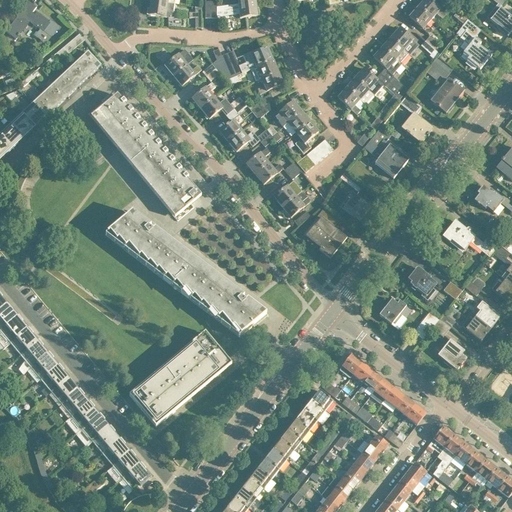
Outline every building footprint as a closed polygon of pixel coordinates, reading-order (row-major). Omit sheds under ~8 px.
[(428,0),(425,0),(418,9),(431,20),(436,15),(442,20),(446,15),(428,0)] [(19,15),(2,38),(12,46),(30,22),(33,25),(33,26),(37,29),(38,28),(40,30),(43,33),(44,32),(47,35),(46,36),(50,39),(59,28),(50,20),(49,21),(50,21),(49,22),(37,13),(35,15),(32,13),(36,8),(28,1),(19,13),(18,12),(17,14),(19,15)] [(174,6),(150,2),(148,16),(170,18),(172,18),(172,13),(173,13),(174,10),(174,6)] [(239,5),(217,8),(217,17),(239,14),(240,19),(258,17),(258,16),(257,16),(256,3),(239,6),(239,5)] [(511,18),(498,7),(488,20),(490,21),(509,36),(511,32),(511,18)] [(189,13),(189,19),(201,19),(201,8),(195,8),(195,13),(189,13)] [(426,26),(431,20),(418,9),(409,18),(428,36),(432,31),(426,26)] [(463,26),(467,20),(457,12),(453,17),(463,26)] [(459,40),(468,47),(463,54),(469,58),(467,60),(480,71),(491,56),(479,46),(481,44),(475,39),(481,31),(467,20),(463,26),(455,35),(460,39),(459,40)] [(400,29),(390,39),(408,55),(409,56),(415,51),(418,46),(400,29)] [(429,38),(425,42),(434,51),(438,46),(429,38)] [(390,39),(382,49),(399,65),(408,55),(390,39)] [(71,42),(63,49),(68,54),(75,48),(71,42)] [(434,51),(425,42),(421,47),(431,55),(434,51)] [(68,54),(63,49),(56,55),(59,58),(66,52),(67,54),(68,54)] [(233,52),(227,54),(237,77),(251,71),(273,61),(268,49),(252,56),(251,53),(243,56),(246,64),(239,67),(233,52)] [(401,66),(399,65),(382,49),(373,59),(392,76),(401,66)] [(153,67),(162,61),(156,51),(147,56),(153,67)] [(173,77),(173,78),(187,66),(193,61),(184,51),(165,67),(173,77)] [(89,77),(90,77),(96,71),(100,67),(101,67),(93,59),(92,58),(88,53),(77,63),(89,77)] [(222,57),(231,79),(237,77),(227,54),(222,57)] [(212,65),(216,70),(220,75),(226,81),(231,79),(222,57),(221,57),(222,59),(217,61),(212,65)] [(54,62),(52,58),(44,64),(47,68),(54,62)] [(445,80),(452,71),(438,59),(431,68),(445,80)] [(273,61),(251,71),(256,83),(262,80),(278,73),(273,61)] [(89,77),(77,63),(76,64),(66,73),(66,74),(79,87),(85,81),(89,77)] [(206,78),(216,70),(212,65),(202,73),(206,78)] [(187,66),(173,78),(182,87),(201,71),(198,67),(191,72),(187,66)] [(9,68),(4,71),(7,78),(12,75),(9,68)] [(210,82),(220,75),(216,70),(206,78),(210,82)] [(383,86),(364,70),(355,80),(369,92),(374,97),(383,86)] [(36,72),(29,78),(31,81),(39,75),(36,72)] [(283,85),(278,73),(262,80),(265,87),(258,90),(260,95),(283,85)] [(65,74),(55,84),(68,98),(68,97),(74,91),(78,88),(79,87),(66,74),(65,74)] [(31,81),(29,78),(21,84),(24,87),(31,81)] [(393,78),(389,83),(399,92),(403,87),(393,78)] [(360,101),(369,92),(355,80),(346,89),(360,101)] [(431,102),(446,114),(463,93),(448,80),(431,102)] [(403,96),(399,92),(389,83),(385,87),(401,99),(403,96)] [(55,84),(54,84),(44,94),(57,108),(64,101),(68,98),(55,84)] [(192,100),(201,110),(214,99),(210,93),(215,89),(211,84),(192,100)] [(355,107),(360,101),(346,89),(338,99),(351,111),(357,116),(361,112),(355,107)] [(17,96),(14,93),(5,97),(10,102),(17,96)] [(56,108),(57,108),(44,94),(43,94),(33,104),(46,118),(56,108)] [(117,96),(114,98),(111,94),(101,102),(102,103),(105,106),(91,118),(174,219),(201,197),(117,96)] [(407,96),(399,105),(412,115),(400,130),(403,132),(406,134),(409,136),(413,139),(420,145),(418,147),(419,147),(420,145),(421,146),(427,137),(427,138),(429,135),(433,130),(433,129),(434,127),(432,129),(416,116),(422,109),(407,96)] [(214,99),(201,110),(209,120),(217,114),(220,111),(221,111),(222,109),(228,116),(234,111),(230,106),(225,100),(219,105),(214,99)] [(235,102),(230,106),(234,111),(239,107),(235,102)] [(247,107),(243,103),(239,107),(234,111),(238,116),(247,107)] [(284,128),(288,125),(302,113),(293,103),(274,119),(277,123),(278,122),(284,128)] [(35,128),(42,122),(45,118),(46,118),(33,104),(33,105),(22,114),(22,115),(35,128)] [(251,112),(254,116),(264,108),(261,104),(251,112)] [(264,108),(254,116),(258,121),(271,110),(268,106),(264,108)] [(227,126),(219,133),(228,143),(241,132),(237,126),(243,121),(238,115),(238,116),(234,111),(228,116),(232,122),(231,123),(230,123),(227,126)] [(383,112),(378,117),(383,121),(387,116),(383,112)] [(310,123),(302,113),(288,125),(297,135),(310,123)] [(22,115),(11,125),(24,139),(24,138),(31,132),(35,129),(35,128),(22,115)] [(375,131),(383,121),(378,117),(370,128),(375,131)] [(318,133),(310,123),(297,135),(301,140),(295,145),(304,155),(311,149),(306,143),(318,133)] [(0,135),(13,149),(24,139),(11,125),(0,135)] [(370,142),(364,149),(378,161),(375,165),(393,180),(396,177),(406,164),(408,161),(390,146),(386,149),(383,146),(392,136),(382,127),(370,142)] [(257,139),(259,142),(261,143),(270,136),(267,131),(257,139)] [(241,132),(228,143),(236,153),(248,143),(252,148),(259,142),(257,139),(256,137),(252,132),(246,137),(241,132)] [(277,134),(272,138),(274,140),(276,143),(281,139),(277,134)] [(0,135),(0,157),(2,159),(9,153),(13,149),(0,135)] [(270,136),(261,143),(265,148),(274,140),(272,138),(270,136)] [(325,141),(320,145),(328,155),(333,151),(325,141)] [(324,159),(328,155),(320,145),(315,149),(324,159)] [(246,165),(255,176),(269,164),(264,158),(270,154),(266,149),(246,165)] [(319,162),(324,159),(315,149),(311,152),(319,162)] [(502,163),(498,168),(502,171),(500,173),(511,181),(511,149),(503,161),(502,160),(500,162),(502,163)] [(314,166),(319,162),(311,152),(306,156),(314,166)] [(310,170),(314,166),(306,156),(302,160),(310,170)] [(305,174),(310,170),(302,160),(297,164),(305,174)] [(284,171),(288,176),(298,168),(294,163),(284,171)] [(269,164),(255,176),(263,186),(283,170),(279,165),(274,170),(269,164)] [(302,173),(298,168),(288,176),(292,181),(302,173)] [(362,189),(344,174),(340,179),(354,190),(347,199),(350,200),(343,208),(344,209),(342,210),(354,220),(355,218),(360,222),(371,208),(356,196),(362,189)] [(274,198),(282,209),(302,192),(293,182),(274,198)] [(511,207),(491,190),(489,192),(482,187),(477,194),(479,196),(473,202),(478,206),(479,205),(485,210),(487,208),(493,213),(500,204),(510,211),(509,212),(511,214),(511,207)] [(315,199),(320,195),(316,190),(311,194),(315,199)] [(310,203),(302,192),(282,209),(291,219),(310,203)] [(294,223),(298,227),(310,217),(306,212),(294,223)] [(307,239),(321,249),(319,251),(330,260),(340,248),(347,239),(331,226),(336,219),(327,212),(321,220),(324,223),(318,229),(317,230),(309,240),(308,238),(307,239)] [(148,230),(151,228),(132,214),(130,216),(107,235),(105,236),(105,237),(239,338),(241,337),(252,327),(254,328),(268,317),(247,301),(245,303),(241,301),(244,298),(155,231),(152,233),(148,230)] [(488,258),(492,254),(499,245),(500,244),(500,243),(489,235),(482,244),(470,235),(471,233),(471,232),(471,231),(470,230),(469,230),(469,229),(468,229),(467,229),(467,230),(466,230),(455,222),(442,238),(450,244),(452,242),(464,251),(470,244),(488,258)] [(499,245),(510,254),(511,252),(511,247),(503,240),(500,244),(499,245)] [(499,245),(492,254),(509,268),(506,273),(501,278),(505,281),(511,286),(511,266),(510,265),(511,263),(506,260),(510,254),(499,245)] [(440,288),(430,280),(431,279),(418,268),(417,269),(416,269),(408,280),(411,283),(410,285),(430,301),(440,288)] [(480,292),(484,287),(474,278),(469,284),(480,292)] [(510,305),(511,303),(511,286),(505,281),(500,286),(497,284),(492,290),(510,305)] [(454,302),(461,293),(450,284),(443,293),(454,302)] [(465,289),(475,298),(480,292),(469,284),(465,289)] [(0,311),(8,304),(7,305),(1,298),(2,297),(0,294),(0,311)] [(392,300),(379,316),(383,320),(384,321),(385,321),(398,331),(407,320),(400,315),(406,307),(405,307),(403,304),(399,302),(397,305),(392,300)] [(480,312),(475,318),(490,330),(500,318),(481,303),(476,310),(480,312)] [(0,331),(19,316),(18,316),(17,317),(11,310),(13,309),(8,304),(0,311),(0,331)] [(414,333),(423,340),(438,322),(429,314),(414,333)] [(445,315),(440,320),(451,329),(455,323),(445,315)] [(0,352),(10,344),(29,329),(27,330),(21,323),(23,322),(19,316),(0,331),(0,352)] [(481,342),(490,330),(475,318),(471,323),(468,321),(462,327),(481,342)] [(451,329),(440,320),(433,330),(443,338),(451,329)] [(29,329),(10,344),(20,357),(39,341),(37,342),(32,335),(33,334),(29,329)] [(231,365),(229,363),(227,360),(220,351),(208,337),(205,334),(205,333),(154,375),(129,397),(141,411),(156,428),(231,365)] [(23,365),(19,370),(23,375),(31,369),(49,353),(48,354),(42,347),(43,346),(39,341),(20,357),(25,363),(23,365)] [(460,354),(463,351),(450,341),(438,356),(457,372),(459,368),(460,369),(462,367),(461,367),(466,360),(460,354)] [(49,353),(31,369),(41,381),(59,366),(59,365),(58,367),(52,360),(53,359),(49,353)] [(351,356),(342,368),(339,371),(350,379),(353,376),(362,364),(351,356)] [(362,364),(353,376),(363,384),(373,373),(362,364)] [(41,381),(51,393),(70,378),(69,378),(68,379),(62,372),(64,371),(59,366),(41,381)] [(383,381),(373,373),(363,384),(374,393),(383,381)] [(51,393),(51,394),(61,405),(61,406),(80,390),(78,391),(73,384),(74,383),(70,378),(51,393)] [(374,393),(370,397),(381,406),(385,401),(394,389),(383,381),(374,393)] [(339,394),(328,385),(324,391),(335,399),(339,394)] [(394,389),(385,401),(395,409),(405,398),(394,389)] [(61,406),(72,418),(90,403),(90,402),(88,404),(83,397),(84,395),(80,390),(61,406)] [(332,402),(322,394),(319,392),(312,401),(325,412),(332,402)] [(341,404),(345,407),(350,401),(346,398),(341,404)] [(415,406),(405,398),(395,409),(406,418),(415,406)] [(312,401),(304,411),(317,421),(322,425),(330,415),(325,412),(312,401)] [(350,401),(345,407),(356,415),(359,411),(352,406),(354,404),(350,401)] [(76,435),(100,415),(99,416),(93,409),(94,408),(90,403),(72,418),(65,423),(66,423),(75,435),(76,435)] [(406,418),(417,426),(426,414),(415,406),(406,418)] [(361,408),(359,411),(356,415),(367,424),(371,418),(372,417),(361,408)] [(317,421),(304,411),(297,420),(310,431),(317,421)] [(347,414),(340,424),(344,427),(352,417),(347,414)] [(92,443),(111,427),(110,427),(109,428),(103,421),(105,420),(100,415),(76,435),(76,436),(86,447),(86,448),(92,443)] [(371,418),(367,424),(377,432),(382,426),(371,418)] [(297,420),(289,430),(302,441),(310,431),(297,420)] [(358,428),(361,425),(355,420),(352,423),(358,428)] [(340,424),(335,430),(339,433),(344,427),(340,424)] [(92,443),(102,455),(121,439),(119,440),(114,433),(115,432),(111,427),(92,443)] [(443,428),(426,450),(431,454),(434,450),(439,454),(453,436),(443,428)] [(348,429),(341,438),(347,443),(354,434),(348,429)] [(302,441),(289,430),(282,439),(281,440),(294,451),(302,441)] [(389,431),(384,438),(388,441),(393,434),(389,431)] [(332,433),(327,440),(331,443),(336,437),(332,433)] [(393,434),(388,441),(391,443),(399,449),(403,444),(395,438),(396,437),(393,434)] [(464,445),(453,436),(439,454),(436,458),(441,462),(436,468),(437,469),(432,475),(437,479),(449,464),(464,445)] [(376,437),(370,445),(381,455),(388,446),(376,437)] [(344,446),(347,443),(341,438),(338,442),(344,446)] [(102,455),(112,467),(131,452),(129,453),(124,446),(125,445),(121,439),(102,455)] [(281,440),(273,450),(287,461),(294,451),(281,440)] [(321,457),(329,447),(324,443),(317,453),(321,457)] [(362,455),(374,464),(381,455),(370,445),(362,455)] [(464,445),(449,464),(460,472),(465,466),(475,453),(464,445)] [(287,461),(273,450),(266,460),(279,470),(287,461)] [(112,467),(106,472),(117,485),(123,480),(141,464),(140,465),(134,458),(135,457),(131,452),(112,467)] [(317,453),(312,459),(316,463),(321,457),(317,453)] [(330,453),(327,456),(333,461),(335,457),(330,453)] [(486,462),(475,453),(465,466),(476,474),(486,462)] [(355,464),(367,473),(374,464),(362,455),(355,464)] [(330,464),(333,461),(327,456),(324,460),(330,464)] [(266,460),(258,470),(271,480),(279,470),(266,460)] [(476,474),(472,479),(477,483),(476,484),(482,489),(486,482),(496,470),(486,462),(476,474)] [(43,467),(42,463),(38,466),(39,470),(41,474),(42,478),(44,483),(48,480),(46,475),(45,473),(45,471),(44,469),(43,467)] [(309,463),(304,469),(309,472),(313,466),(309,463)] [(136,490),(139,487),(140,488),(151,479),(150,477),(144,470),(146,469),(141,464),(123,480),(133,492),(136,490)] [(355,464),(348,473),(360,483),(367,473),(355,464)] [(415,464),(407,473),(420,483),(425,487),(428,483),(431,486),(435,481),(427,474),(415,464)] [(252,478),(250,480),(264,490),(271,480),(258,470),(252,478)] [(507,478),(496,470),(486,482),(497,491),(507,478)] [(315,471),(312,475),(318,480),(321,476),(315,471)] [(296,480),(300,483),(306,476),(301,473),(296,480)] [(341,482),(353,491),(360,483),(348,473),(341,482)] [(400,483),(412,492),(420,483),(407,473),(400,483)] [(315,483),(318,480),(312,475),(309,478),(315,483)] [(447,476),(441,483),(448,488),(453,481),(447,476)] [(336,478),(328,487),(345,501),(353,491),(341,482),(336,478)] [(511,482),(507,478),(497,491),(508,499),(511,494),(511,482)] [(245,486),(243,489),(256,500),(264,490),(250,480),(245,486)] [(294,482),(288,489),(293,493),(298,486),(294,482)] [(412,492),(400,483),(393,492),(405,502),(412,492)] [(303,487),(298,493),(304,498),(309,491),(303,487)] [(328,487),(321,496),(327,500),(338,510),(345,501),(328,487)] [(256,500),(243,489),(238,495),(235,499),(248,509),(256,500)] [(280,499),(285,503),(291,495),(286,492),(280,499)] [(405,502),(393,492),(385,501),(398,511),(405,502)] [(485,496),(483,499),(488,503),(493,496),(488,492),(485,496)] [(297,507),(304,498),(298,493),(291,502),(297,507)] [(450,493),(443,502),(448,506),(455,497),(450,493)] [(471,495),(466,502),(469,505),(474,498),(471,495)] [(493,496),(488,503),(493,507),(498,500),(493,496)] [(227,509),(231,511),(246,511),(248,509),(235,499),(227,509)] [(319,510),(321,511),(336,511),(338,510),(326,500),(322,506),(319,503),(316,507),(319,510)] [(378,511),(379,511),(396,511),(398,511),(385,501),(378,511)] [(271,511),(277,511),(283,505),(279,502),(271,511)]
